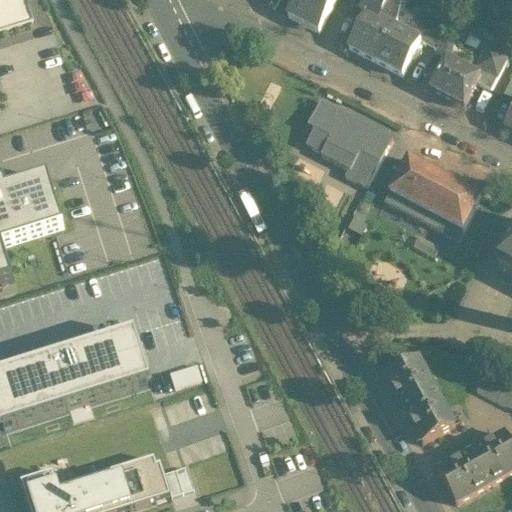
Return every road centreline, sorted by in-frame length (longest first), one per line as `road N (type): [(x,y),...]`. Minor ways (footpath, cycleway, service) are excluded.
road 1 (residential): [(160,0),(435,511)]
road 2 (residential): [(511,158),(218,12),(160,0)]
